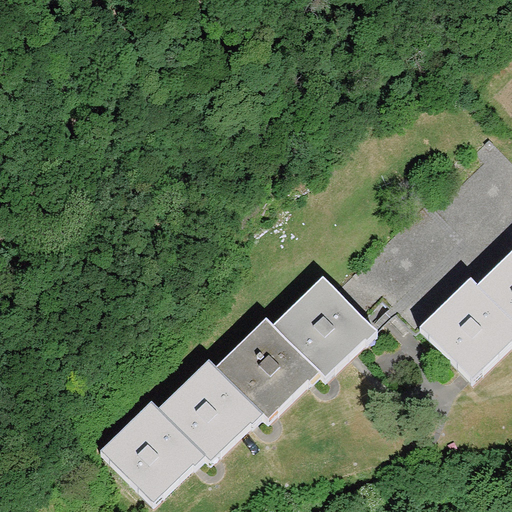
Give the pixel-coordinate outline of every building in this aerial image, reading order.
[(511,238),(468,280),(511,325),(511,238)] [(264,323),(321,380),(328,387),(378,337),(315,274),(264,323)] [(462,275),(411,325),(478,393),(511,360),(511,325),(468,280),(462,275)] [(207,366),(262,420),(271,430),(321,380),(264,323),(257,315),(207,366)] [(148,407),(206,465),(212,470),(262,420),(207,366),(199,357),(148,407)] [(92,446),(154,511),(155,511),(206,465),(148,407),(143,398),(92,446)]
